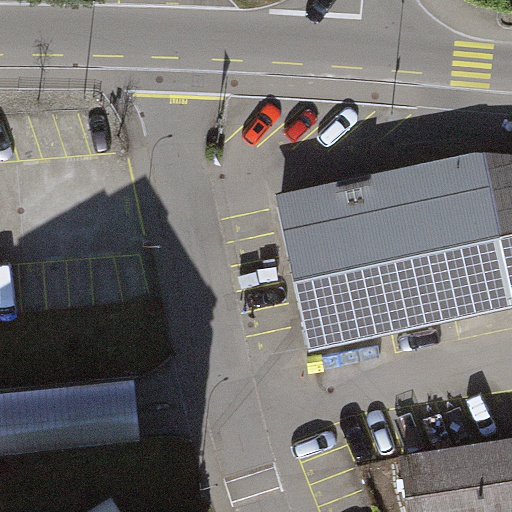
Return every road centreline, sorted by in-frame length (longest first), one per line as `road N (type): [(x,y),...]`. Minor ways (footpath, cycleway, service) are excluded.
road 1 (residential): [(180,41),(178,135),(198,258),(261,511)]
road 2 (tertiary): [(180,41),(0,37)]
road 3 (tertiary): [(356,51),(180,41)]
road 4 (tertiary): [(511,64),(356,51)]
